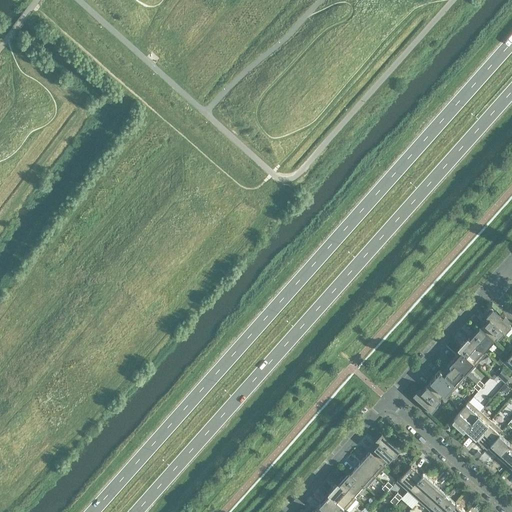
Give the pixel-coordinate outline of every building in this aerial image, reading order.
[(479,326),(479,327),(496,342),(497,342),(495,340),(511,322),(505,316),(503,319),(495,311),(481,327),(479,326)] [(496,342),(479,327),(469,338),(486,353),(487,353),(484,350),(493,340),(496,343),(496,342)] [(486,353),(469,338),(459,349),(460,350),(477,364),(478,363),(486,353)] [(477,364),(460,350),(451,360),(451,361),(467,375),(477,364)] [(467,375),(451,361),(442,371),(440,370),(457,386),(467,375)] [(457,386),(440,370),(430,381),(447,397),(448,396),(457,386)] [(447,397),(430,381),(415,397),(423,404),(421,406),(428,412),(444,394),(447,397)] [(469,400),(453,418),(465,428),(480,410),(469,400)] [(480,410),(465,428),(475,437),(491,420),(480,410)] [(491,420),(475,437),(486,447),(502,430),(491,420)] [(502,430),(486,447),(487,448),(488,446),(499,456),(510,443),(500,433),(502,430)] [(384,435),(370,451),(386,466),(386,465),(385,464),(401,446),(394,440),(392,442),(384,435)] [(511,444),(510,443),(499,456),(509,465),(511,462),(511,444)] [(386,466),(370,451),(360,462),(376,476),(386,466)] [(376,476),(360,462),(350,473),(349,471),(349,472),(366,487),(376,476)] [(422,474),(411,465),(396,481),(408,491),(423,473),(422,474)] [(366,487),(349,472),(339,483),(356,498),(357,498),(354,495),(363,485),(366,488),(366,487)] [(434,483),(423,473),(408,491),(418,500),(434,483)] [(356,498),(339,483),(329,493),(347,509),(356,498)] [(445,493),(434,483),(418,500),(429,510),(445,493)] [(347,509),(329,493),(329,494),(330,494),(321,505),(320,504),(319,504),(328,511),(337,511),(343,506),(346,509),(347,509)] [(447,511),(456,502),(445,493),(429,510),(430,510),(432,507),(437,511),(447,511)] [(466,511),(456,502),(447,511),(466,511)]
